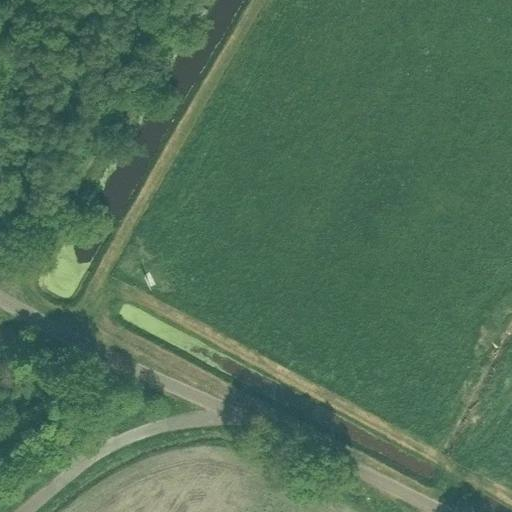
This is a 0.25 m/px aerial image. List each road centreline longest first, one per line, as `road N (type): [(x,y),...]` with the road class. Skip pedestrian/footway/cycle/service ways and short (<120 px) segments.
road 1 (unclassified): [(440,511),(240,417)]
road 2 (unclassified): [(240,417),(97,355)]
road 3 (unclassified): [(99,447),(154,427),(240,417)]
